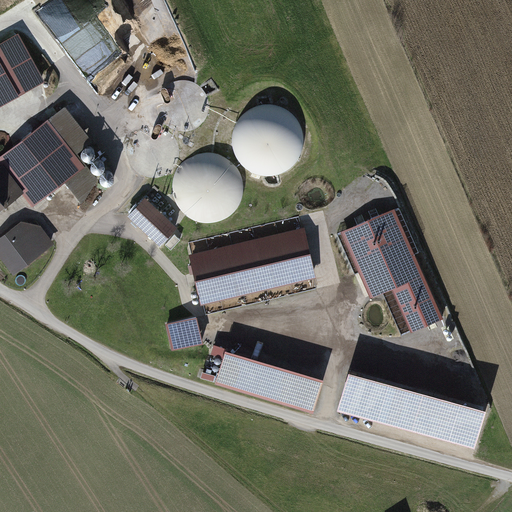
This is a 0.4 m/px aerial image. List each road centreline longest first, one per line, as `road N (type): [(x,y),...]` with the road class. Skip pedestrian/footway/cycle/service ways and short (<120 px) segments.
road 1 (unclassified): [(511,474),(104,350),(29,300)]
road 2 (track): [(276,511),(198,451),(120,370),(114,353)]
